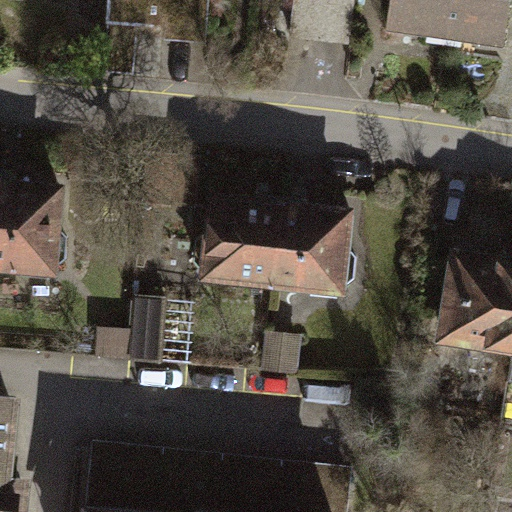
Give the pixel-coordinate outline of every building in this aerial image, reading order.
[(113,0),(108,79),(135,81),(139,32),(208,37),(210,0),(113,0)] [(300,0),(297,49),(340,51),(342,0),(300,0)] [(393,0),(388,38),(449,45),(454,0),(393,0)] [(511,0),(454,0),(449,45),(510,52),(511,35),(511,0)] [(63,186),(0,180),(0,274),(55,280),(64,264),(66,243),(59,229),(63,186)] [(283,203),(209,195),(205,235),(195,246),(192,272),(199,288),(273,296),(283,203)] [(357,211),(283,203),(273,296),(347,304),(356,288),(359,267),(352,253),(357,211)] [(511,348),(511,261),(449,252),(434,346),(511,358),(511,348)] [(128,361),(161,364),(167,303),(134,300),(131,333),(128,361)] [(131,333),(102,330),(99,358),(128,361),(131,333)] [(306,341),(269,337),(265,375),(302,379),(306,341)] [(0,511),(27,511),(30,483),(8,481),(15,398),(0,396),(0,511)] [(344,511),(349,472),(96,445),(88,511),(344,511)]
